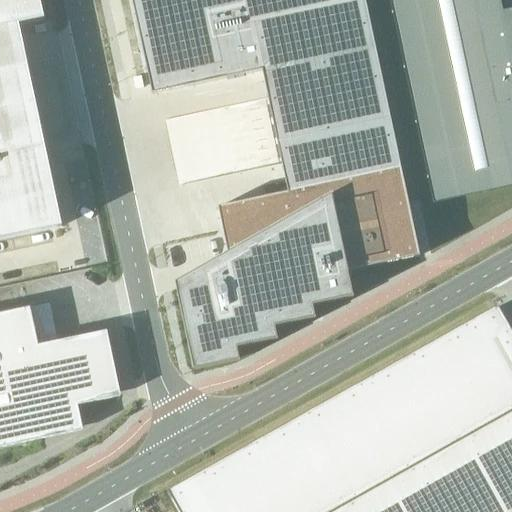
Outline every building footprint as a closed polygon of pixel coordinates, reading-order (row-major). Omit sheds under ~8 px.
[(0,0),(0,241),(62,228),(61,224),(59,224),(25,63),(24,63),(16,27),(44,21),(40,0),(0,0)] [(364,0),(131,0),(152,95),(262,72),(288,193),(218,208),(227,254),(175,284),(193,372),(239,362),(237,349),(277,341),(275,328),(315,320),(313,307),(353,298),(348,272),(419,257),(364,0)] [(499,0),(389,0),(433,205),(437,204),(437,202),(511,185),(511,17),(511,14),(511,9),(502,12),(499,0)] [(170,271),(178,268),(180,273),(213,261),(207,244),(165,258),(170,271)] [(30,308),(0,314),(0,448),(83,431),(78,406),(121,397),(107,332),(38,347),(30,308)] [(511,511),(511,336),(496,308),(167,493),(177,511),(511,511)]
